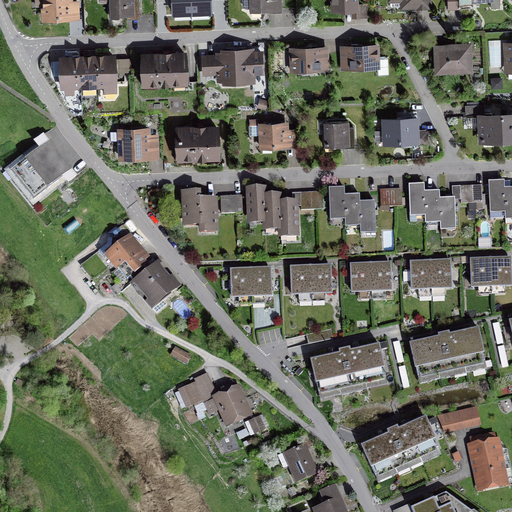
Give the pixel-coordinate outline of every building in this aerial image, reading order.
[(35,0),(36,5),(43,5),(44,18),(70,17),(68,0),(35,0)] [(99,0),(100,3),(110,2),(111,16),(139,15),(138,0),(99,0)] [(211,0),(171,0),(172,19),(213,17),(211,0)] [(251,10),(282,9),(281,0),(243,0),(244,7),(246,9),(250,8),(251,10)] [(332,0),(333,10),(352,9),(353,16),(370,15),(370,4),(356,5),(355,0),(332,0)] [(449,0),(449,8),(463,8),(462,0),(449,0)] [(436,47),(437,72),(451,71),(451,68),(470,67),(469,45),(436,47)] [(377,46),(349,47),(350,67),(377,66),(378,74),(388,74),(387,58),(385,56),(377,56),(377,46)] [(292,50),(292,70),(320,69),(319,49),(292,50)] [(252,51),(223,52),(224,56),(204,57),(205,74),(224,73),(225,81),(253,80),(252,73),(262,72),(261,53),(252,53),(252,51)] [(184,53),(143,55),(144,80),(146,80),(149,82),(149,84),(181,83),(181,81),(183,78),(185,78),(184,53)] [(96,57),(97,85),(104,85),(104,93),(116,93),(116,84),(114,84),(113,56),(96,57)] [(80,58),(81,86),(83,86),(83,93),(84,94),(95,94),(96,93),(96,85),(97,85),(96,57),(80,58)] [(81,86),(80,58),(62,58),(63,86),(81,86)] [(511,114),(502,115),(503,139),(511,138),(511,114)] [(481,140),(503,139),(502,115),(480,116),(481,140)] [(417,118),(383,120),(384,131),(375,131),(376,141),(386,141),(386,143),(417,141),(418,144),(427,143),(426,132),(418,132),(417,118)] [(354,144),(354,127),(348,128),(348,121),(325,122),(326,145),(354,144)] [(261,134),(262,146),(293,145),(292,130),(285,130),(284,124),(250,125),(250,134),(261,134)] [(179,158),(218,157),(216,127),(178,128),(179,158)] [(120,157),(149,156),(148,130),(110,131),(110,141),(120,140),(120,157)] [(66,180),(68,182),(74,177),(42,137),(36,142),(40,148),(10,172),(18,181),(22,179),(29,188),(26,191),(34,201),(58,181),(61,184),(66,180)] [(504,189),(504,182),(489,182),(490,210),(505,209),(504,189)] [(424,192),(425,192),(424,185),(409,186),(410,213),(425,213),(424,192)] [(330,217),(345,216),(344,196),(345,196),(344,188),(329,189),(330,217)] [(264,199),(265,199),(264,192),(249,192),(250,220),(265,219),(264,199)] [(425,213),(426,224),(440,223),(440,219),(439,199),(440,199),(439,192),(425,192),(424,192),(425,213)] [(199,202),(200,202),(199,195),(184,195),(185,223),(200,222),(199,202)] [(345,216),(345,223),(360,223),(359,203),(360,203),(359,195),(345,196),(344,196),(345,216)] [(265,219),(265,233),(280,232),(280,226),(280,206),(279,199),(265,199),(264,199),(265,219)] [(455,199),(440,199),(439,199),(440,219),(440,223),(440,227),(456,226),(455,199)] [(200,222),(200,230),(216,229),(215,201),(200,202),(199,202),(200,222)] [(360,223),(360,237),(376,237),(375,202),(360,203),(359,203),(360,223)] [(280,226),(280,232),(281,241),(296,240),(295,205),(280,206),(280,226)] [(138,247),(130,237),(115,250),(112,246),(107,244),(99,251),(105,259),(107,256),(117,269),(132,257),(135,260),(139,256),(134,250),(138,247)] [(81,265),(94,281),(108,269),(96,253),(81,265)] [(132,257),(117,269),(127,280),(130,278),(133,282),(148,270),(145,266),(147,264),(139,256),(135,260),(132,257)] [(491,286),(511,285),(510,259),(490,260),(490,264),(491,286)] [(471,287),(491,286),(490,264),(490,260),(470,261),(471,287)] [(430,262),(431,266),(431,289),(451,288),(450,261),(430,262)] [(411,289),(431,289),(431,266),(430,262),(410,263),(411,289)] [(156,263),(148,270),(133,282),(153,305),(151,306),(157,313),(167,305),(160,298),(175,286),(156,263)] [(370,265),(371,269),(372,291),(392,290),(390,264),(370,265)] [(352,292),(372,291),(371,269),(370,265),(350,266),(352,292)] [(310,267),(311,271),(312,294),(332,293),(330,266),(310,267)] [(292,294),(312,294),(311,271),(310,267),(290,268),(292,294)] [(251,270),(251,274),(252,296),(272,295),(271,269),(251,270)] [(231,271),(232,297),(252,296),(251,274),(251,270),(231,271)] [(477,328),(410,343),(418,377),(485,362),(477,328)] [(378,344),(311,359),(318,393),(386,378),(378,344)] [(175,350),(173,355),(186,362),(189,357),(175,350)] [(196,383),(181,390),(188,406),(216,394),(207,374),(195,379),(196,383)] [(220,408),(227,423),(248,414),(237,389),(205,403),(210,413),(220,408)] [(475,408),(438,417),(444,432),(479,424),(475,408)] [(424,416),(361,444),(375,476),(438,448),(424,416)] [(255,433),(264,429),(259,417),(250,421),(255,433)] [(481,487),(503,483),(497,455),(501,454),(499,442),(473,447),(481,487)] [(316,473),(304,446),(284,455),(297,482),(316,473)] [(335,486),(321,493),(326,505),(315,510),(315,511),(344,511),(339,499),(340,499),(335,486)] [(470,511),(446,493),(404,511),(470,511)]
